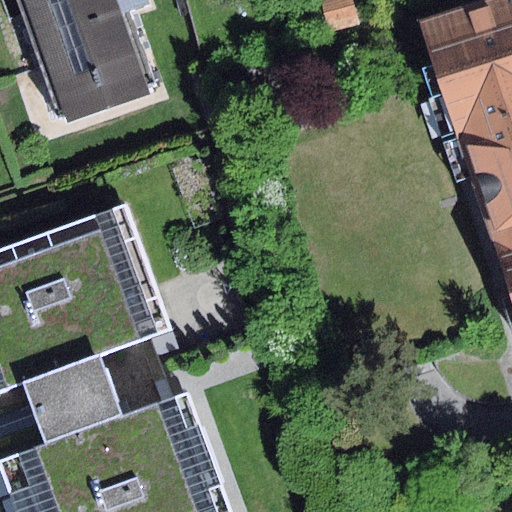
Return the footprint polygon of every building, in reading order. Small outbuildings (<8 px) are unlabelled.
[(26,0),(68,121),(150,93),(123,15),(150,6),(148,0),(26,0)] [(352,0),(321,0),(332,33),(360,25),(352,0)] [(490,238),(511,230),(511,0),(475,0),(416,21),(490,238)] [(125,202),(0,248),(0,392),(24,383),(44,439),(0,455),(0,469),(15,511),(225,511),(183,397),(120,420),(96,355),(172,327),(125,202)] [(511,230),(490,238),(511,301),(511,230)] [(110,357),(130,410),(171,394),(150,341),(110,357)]
